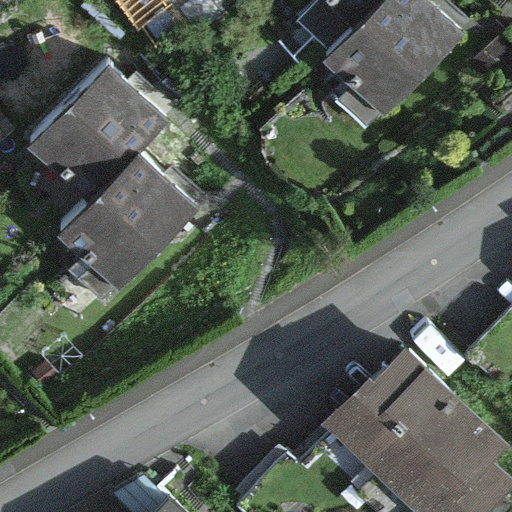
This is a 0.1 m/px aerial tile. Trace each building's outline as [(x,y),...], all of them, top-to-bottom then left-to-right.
[(332,83),(365,114),(459,14),(444,0),(358,0),(351,8),(322,39),(350,65),(332,83)] [(166,103),(108,48),(29,132),(87,187),(135,136),(166,103)] [(68,262),(101,293),(195,193),(135,136),(87,187),(58,217),(85,244),(68,262)] [(511,431),(406,327),(372,360),(366,355),(320,401),(426,506),(419,511),(481,511),(511,481),(511,472),(492,452),(511,432),(511,431)] [(199,511),(170,483),(141,511),(199,511)]
